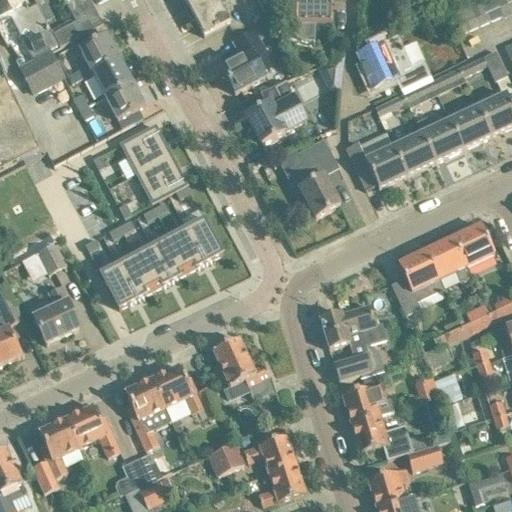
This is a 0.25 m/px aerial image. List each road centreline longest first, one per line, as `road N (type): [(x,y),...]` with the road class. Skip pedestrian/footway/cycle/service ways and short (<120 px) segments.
road 1 (residential): [(132,0),(269,256),(269,286),(245,308),(0,421)]
road 2 (residential): [(348,511),(291,319),(294,293),(307,278),(497,189)]
